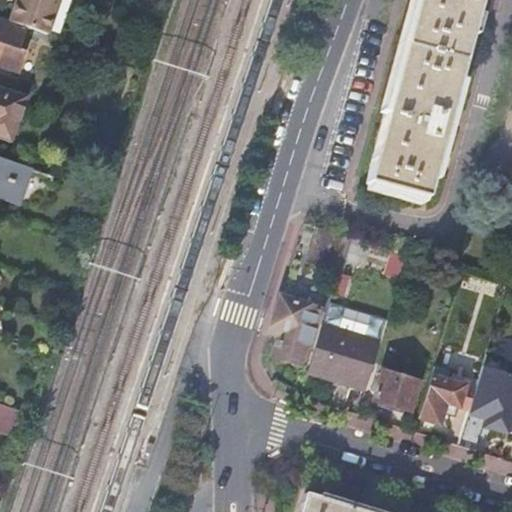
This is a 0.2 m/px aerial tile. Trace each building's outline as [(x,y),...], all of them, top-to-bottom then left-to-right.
[(16,0),(9,21),(25,26),(47,34),(58,0),(16,0)] [(414,0),(365,186),(423,201),(477,0),(414,0)] [(22,36),(25,26),(9,21),(0,17),(0,65),(17,71),(24,51),(17,48),(22,36)] [(0,87),(0,137),(10,141),(26,96),(0,87)] [(0,198),(15,204),(27,170),(0,160),(0,198)] [(347,239),(314,229),(303,265),(336,274),(347,239)] [(478,288),(480,280),(469,277),(467,285),(478,288)] [(279,301),(269,334),(278,337),(273,357),(297,365),(302,346),(309,348),(320,313),(279,301)] [(320,326),(306,375),(363,392),(378,344),(320,326)] [(511,371),(483,363),(475,387),(468,412),(486,417),(483,427),(510,435),(511,433),(511,432),(511,371)] [(381,372),(371,403),(408,414),(417,384),(381,372)] [(468,412),(475,387),(465,384),(464,387),(450,383),(439,380),(440,375),(432,373),(418,419),(438,426),(442,413),(444,405),(455,408),(468,412)] [(21,412),(0,404),(0,430),(13,435),(21,412)] [(366,511),(305,493),(298,511),(366,511)]
